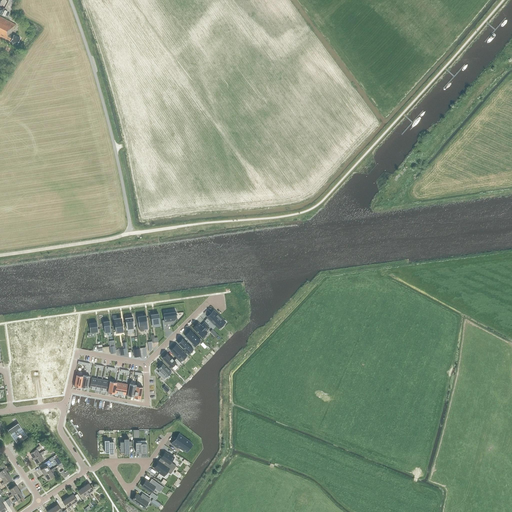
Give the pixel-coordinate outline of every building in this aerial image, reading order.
[(17,44),(20,38),(11,33),(15,25),(0,16),(0,37),(3,39),(3,37),(17,44)] [(219,329),(225,322),(214,310),(209,315),(210,315),(208,317),(219,329)] [(166,324),(173,323),(177,318),(176,311),(163,313),(164,320),(162,320),(163,330),(167,329),(166,324)] [(158,314),(151,314),(152,321),(153,325),(159,324),(158,320),(159,320),(158,314)] [(146,315),(138,317),(140,331),(144,330),(144,329),(148,329),(146,315)] [(133,317),(125,318),(125,319),(127,328),(127,329),(134,328),(134,327),(133,318),(133,317)] [(121,318),(114,319),(116,332),(116,333),(123,332),(123,331),(122,319),(121,318)] [(108,333),(109,336),(112,336),(110,320),(104,321),(105,333),(108,333)] [(90,333),(98,332),(97,322),(89,323),(90,333)] [(202,337),(207,332),(206,331),(209,328),(204,323),(201,326),(198,323),(193,328),(202,337)] [(200,340),(191,330),(185,336),(195,346),(195,345),(194,345),(199,339),(200,340)] [(178,343),(189,354),(193,349),(182,339),(178,343)] [(187,357),(176,345),(169,351),(181,363),(187,357)] [(181,363),(176,358),(174,361),(167,354),(162,359),(171,367),(176,363),(179,366),(181,363)] [(171,372),(163,364),(158,369),(160,371),(158,373),(164,379),(168,375),(169,375),(169,374),(171,372)] [(76,375),(74,386),(81,388),(83,375),(83,376),(82,376),(83,373),(78,372),(77,375),(76,375)] [(83,375),(81,388),(81,387),(88,388),(90,376),(83,375)] [(110,381),(108,393),(114,394),(116,382),(110,381)] [(129,384),(127,395),(134,397),(134,398),(136,385),(129,384)] [(136,385),(134,398),(140,399),(143,387),(136,386),(136,385)] [(22,441),(27,437),(18,423),(8,430),(13,439),(18,435),(22,441)] [(190,447),(193,445),(190,442),(179,434),(176,438),(171,443),(177,448),(179,446),(187,452),(190,447)] [(124,442),(120,442),(120,452),(124,452),(124,454),(129,454),(129,446),(132,446),(131,441),(129,441),(129,438),(124,439),(124,442)] [(109,440),(105,440),(105,452),(109,452),(109,454),(110,454),(114,454),(113,442),(109,442),(109,440)] [(141,442),(136,442),(136,453),(141,453),(141,454),(147,454),(147,443),(141,443),(141,442)] [(40,454),(39,454),(37,450),(41,448),(39,446),(36,448),(36,449),(30,453),(33,458),(40,454)] [(44,453),(45,452),(44,450),(39,454),(40,454),(33,458),(37,464),(43,459),(41,455),(44,453)] [(157,464),(154,468),(160,472),(159,473),(164,476),(167,472),(170,474),(174,469),(176,466),(171,462),(174,457),(170,454),(169,455),(165,452),(162,457),(163,458),(159,464),(158,463),(157,464)] [(52,464),(50,463),(49,460),(40,466),(42,469),(41,470),(44,475),(51,471),(50,470),(48,467),(52,464)] [(52,472),(55,470),(54,468),(50,470),(51,471),(44,475),(48,480),(54,476),(52,472)] [(65,472),(63,470),(60,472),(64,478),(69,474),(67,471),(65,472)] [(5,483),(11,479),(8,473),(1,478),(2,478),(4,482),(1,484),(2,486),(6,483),(5,483)] [(154,488),(160,492),(163,487),(152,479),(149,482),(146,480),(142,486),(151,493),(154,488)] [(88,493),(87,494),(89,497),(91,496),(89,492),(93,490),(92,489),(95,487),(93,484),(90,485),(89,483),(83,487),(88,493)] [(19,491),(16,485),(13,487),(11,484),(8,487),(12,494),(9,496),(10,498),(13,495),(19,491)] [(84,496),(87,494),(88,493),(83,487),(78,491),(82,497),(84,501),(86,499),(84,496)] [(21,502),(24,500),(22,497),(23,496),(19,491),(13,495),(15,499),(12,501),(13,503),(17,501),(17,500),(19,499),(21,502)] [(79,502),(82,500),(77,494),(74,496),(73,494),(68,498),(72,504),(71,504),(74,508),(76,506),(73,503),(77,500),(79,502)] [(142,495),(141,497),(136,494),(132,500),(142,508),(147,501),(149,502),(150,500),(142,495)] [(68,507),(71,504),(72,504),(68,498),(63,501),(67,507),(66,508),(69,511),(70,510),(68,507)]
